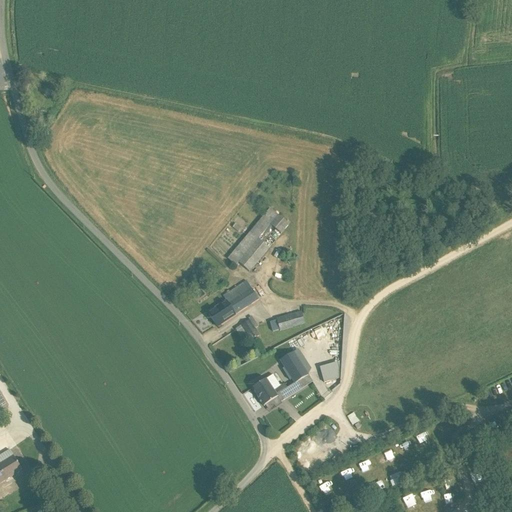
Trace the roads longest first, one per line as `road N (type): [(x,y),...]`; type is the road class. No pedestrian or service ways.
road 1 (unclassified): [(210,511),(268,451),(258,427),(189,326),(56,193),(33,157),(2,58),(0,21)]
road 2 (track): [(511,220),(362,311),(337,396),(268,451),(282,456),(312,511)]
